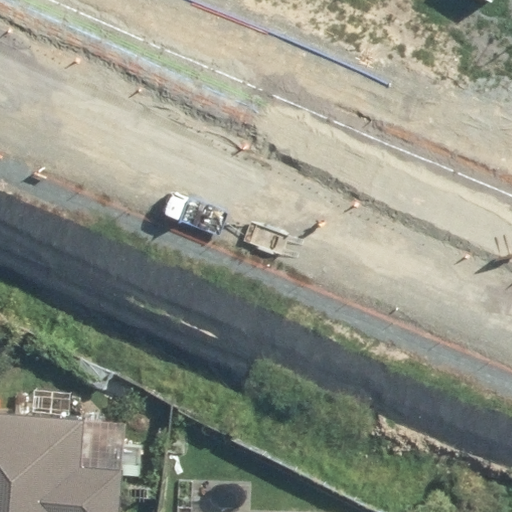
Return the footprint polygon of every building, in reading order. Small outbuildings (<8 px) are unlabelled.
[(0,0),(0,177),(32,188),(90,0),(0,0)] [(358,31),(288,0),(253,0),(222,62),(154,144),(224,215),(313,124),(358,31)] [(445,65),(407,171),(511,219),(511,108),(511,106),(511,2),(506,0),(452,0),(427,57),(445,65)] [(191,228),(122,197),(100,247),(169,278),(191,228)] [(416,352),(327,312),(274,431),(363,471),(416,352)] [(95,419),(0,409),(0,511),(124,511),(127,466),(92,464),(95,419)]
